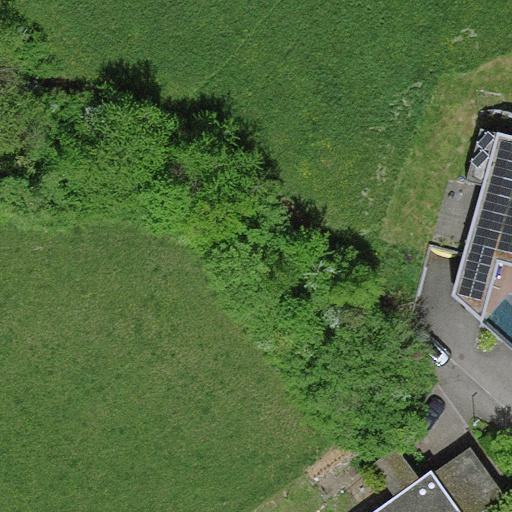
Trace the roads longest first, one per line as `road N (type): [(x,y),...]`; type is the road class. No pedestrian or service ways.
road 1 (track): [(0,92),(137,113),(405,331)]
road 2 (residential): [(405,331),(511,428)]
